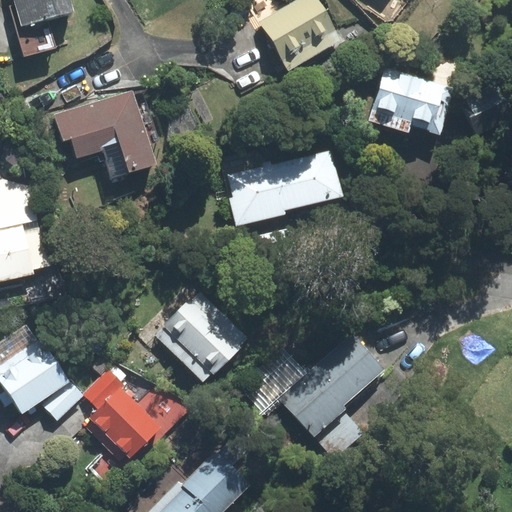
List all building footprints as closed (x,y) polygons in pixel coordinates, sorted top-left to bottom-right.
[(65,0),(10,0),(19,32),(71,18),(65,0)] [(300,0),(256,25),(286,76),(340,45),(313,0),(300,0)] [(383,71),(366,126),(405,138),(407,130),(436,139),(451,91),(383,71)] [(130,95),(52,119),(60,147),(68,145),(74,164),(98,157),(97,154),(116,148),(125,180),(154,171),(130,95)] [(186,101),(152,118),(163,145),(199,128),(186,101)] [(227,203),(233,232),(282,221),(281,216),(340,203),(329,155),(270,169),(269,165),(261,166),(262,170),(226,179),(231,202),(227,203)] [(36,223),(28,189),(3,182),(0,182),(0,286),(32,279),(31,274),(49,270),(40,230),(21,234),(20,227),(36,223)] [(163,332),(154,340),(198,388),(209,378),(210,380),(237,356),(234,353),(244,345),(199,295),(190,304),(187,301),(163,322),(165,324),(160,329),(163,332)] [(302,381),(277,402),(312,442),(314,441),(332,462),(362,437),(340,411),(384,374),(352,337),(308,374),(306,371),(299,378),(302,381)] [(0,392),(18,420),(39,406),(56,424),(80,400),(61,380),(36,344),(0,367),(0,392)] [(90,426),(86,430),(122,469),(144,448),(147,452),(187,416),(144,370),(124,388),(109,371),(81,396),(97,414),(87,423),(90,426)] [(177,484),(149,511),(241,511),(243,510),(237,504),(250,491),(212,455),(181,488),(177,484)]
